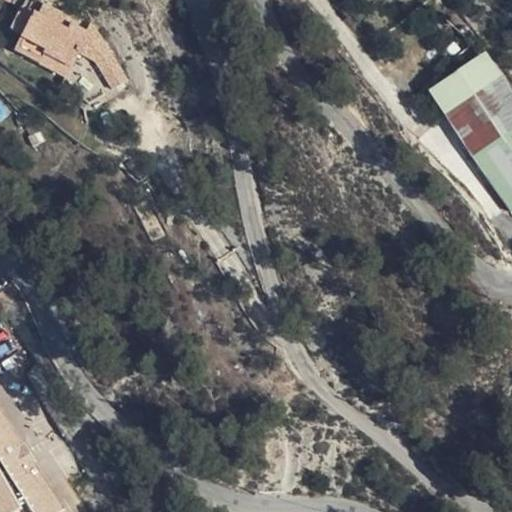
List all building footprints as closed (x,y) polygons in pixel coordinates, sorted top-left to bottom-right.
[(1,6),(0,7),(0,15),(10,22),(14,14),(1,6)] [(33,24),(21,50),(12,70),(64,95),(75,73),(96,82),(110,108),(124,103),(100,48),(90,44),(85,53),(73,48),(77,38),(37,17),(33,24)] [(12,45),(21,50),(33,24),(23,20),(12,45)] [(511,128),(492,99),(438,136),(508,234),(511,230),(511,128)] [(0,511),(26,511),(38,507),(0,441),(0,511)]
